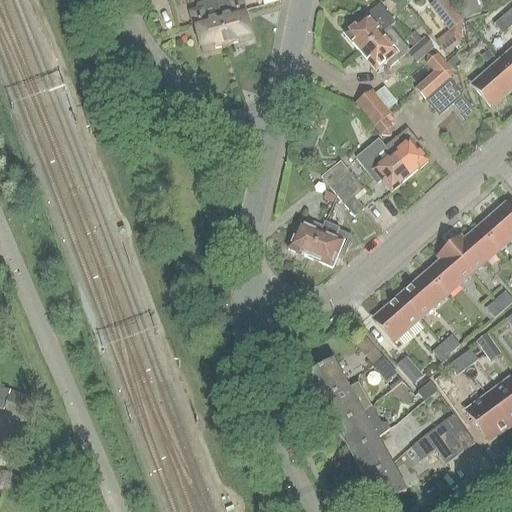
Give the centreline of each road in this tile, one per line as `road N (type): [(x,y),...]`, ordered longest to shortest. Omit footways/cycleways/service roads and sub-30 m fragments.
road 1 (residential): [(246,302),(297,306),(330,296),(511,143)]
road 2 (residential): [(272,140),(223,131),(177,100),(140,54),(115,0)]
road 3 (residential): [(304,511),(254,384),(246,302)]
road 4 (residential): [(246,302),(272,140)]
road 5 (residential): [(272,140),(301,0)]
